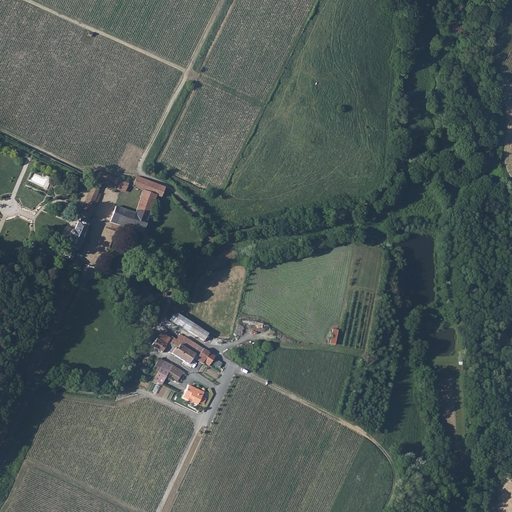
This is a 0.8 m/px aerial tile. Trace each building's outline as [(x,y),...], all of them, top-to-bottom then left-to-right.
[(117,166),(126,170),(135,154),(126,149),(117,166)] [(94,179),(94,180),(101,183),(114,188),(115,185),(124,189),(126,188),(128,183),(121,180),(98,172),(94,179)] [(105,206),(101,218),(142,233),(149,215),(156,195),(161,196),(164,187),(136,176),(132,185),(132,186),(141,189),(139,193),(141,194),(135,213),(108,203),(106,207),(105,206)] [(86,183),(75,177),(73,180),(85,186),(86,183)] [(92,185),(90,190),(97,193),(101,183),(94,180),(92,185)] [(90,190),(82,212),(83,213),(89,216),(90,216),(91,214),(92,215),(100,194),(97,193),(90,190)] [(69,248),(65,258),(71,260),(73,254),(77,255),(79,251),(76,250),(86,225),(85,225),(89,216),(83,213),(79,222),(78,222),(74,230),(73,231),(71,231),(70,233),(70,236),(71,238),(68,247),(69,248)] [(73,260),(71,267),(80,270),(83,264),(83,263),(74,260),(73,260)] [(143,327),(150,331),(160,313),(154,310),(143,327)] [(174,313),(170,320),(203,342),(208,334),(174,313)] [(164,327),(152,345),(162,352),(164,348),(172,336),(167,333),(169,330),(164,327)] [(172,336),(164,348),(172,353),(175,348),(177,349),(179,345),(179,344),(184,337),(180,333),(176,339),(172,336)] [(184,337),(179,344),(195,354),(194,356),(199,359),(209,365),(211,362),(214,358),(215,356),(184,337)] [(175,348),(172,353),(189,364),(194,356),(195,354),(179,344),(179,345),(177,349),(175,348)] [(154,367),(153,368),(158,371),(160,369),(164,361),(159,358),(154,367)] [(214,358),(211,362),(219,367),(222,362),(214,358)] [(144,359),(140,367),(142,369),(144,369),(148,362),(144,359)] [(172,365),(166,373),(168,374),(169,375),(172,376),(177,368),(172,365)] [(177,368),(172,376),(178,381),(183,372),(177,368)] [(158,371),(154,379),(162,384),(168,374),(166,373),(160,369),(158,371)] [(189,385),(184,397),(188,399),(190,396),(194,399),(194,401),(199,403),(204,392),(189,385)]
